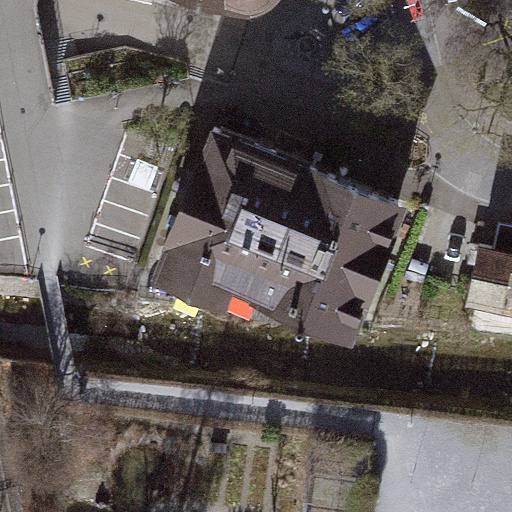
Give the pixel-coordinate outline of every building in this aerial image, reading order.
[(219,0),(256,11),(273,0),(219,0)] [(511,1),(511,0),(455,0),(479,15),(511,1)] [(320,167),(202,125),(156,262),(269,301),(320,167)] [(397,195),(320,167),(269,301),(346,328),(397,195)] [(499,255),(466,247),(452,310),(511,320),(511,225),(506,224),(499,255)] [(356,511),(365,442),(304,435),(294,511),(356,511)]
